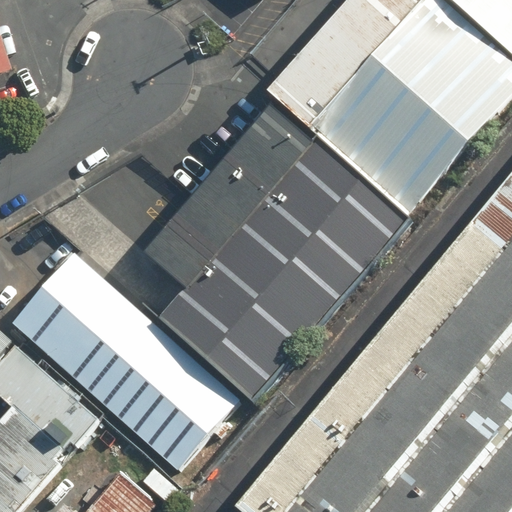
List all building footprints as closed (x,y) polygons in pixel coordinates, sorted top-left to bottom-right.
[(511,102),(511,61),(438,0),(354,0),(275,95),(418,214),(511,102)] [(511,0),(448,0),(511,53),(511,0)] [(408,221),(274,110),(120,295),(254,406),(408,221)] [(511,511),(511,178),(235,506),(242,511),(511,511)] [(241,401),(71,260),(8,335),(178,476),(241,401)] [(0,359),(13,344),(0,332),(0,359)] [(0,511),(14,511),(95,416),(18,352),(0,372),(0,397),(13,408),(0,423),(0,511)]
